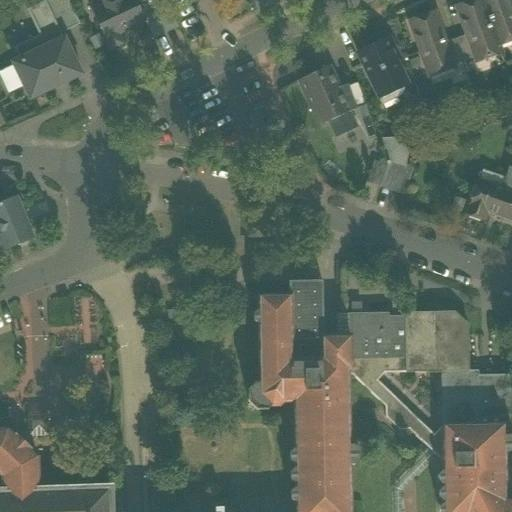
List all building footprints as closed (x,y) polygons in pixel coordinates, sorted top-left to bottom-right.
[(67,0),(49,0),(46,2),(61,34),(80,25),(67,0)] [(92,14),(110,50),(123,44),(118,34),(145,22),(145,21),(141,12),(145,10),(140,1),(136,3),(135,1),(134,0),(105,0),(102,1),(89,8),(92,14)] [(145,22),(153,39),(178,28),(164,0),(137,0),(135,1),(136,3),(140,1),(145,10),(141,12),(145,21),(145,22)] [(481,0),(482,1),(496,42),(511,36),(511,11),(507,0),(481,0)] [(499,50),(496,42),(482,1),(458,10),(467,36),(475,58),(499,50)] [(13,48),(19,61),(64,40),(61,34),(46,2),(27,11),(39,36),(13,48)] [(421,53),(428,73),(451,65),(452,65),(445,44),(435,16),(411,24),(421,53)] [(467,36),(456,40),(445,44),(452,65),(451,65),(452,67),(464,62),(475,58),(467,36)] [(64,40),(19,61),(14,63),(15,65),(25,87),(31,98),(56,86),(54,84),(61,81),(62,83),(64,82),(65,84),(82,75),(72,54),(71,55),(64,40)] [(358,53),(383,105),(398,97),(403,84),(404,84),(395,66),(398,64),(387,40),(358,53)] [(25,87),(15,65),(0,71),(0,77),(8,95),(25,87)] [(300,81),(321,126),(329,122),(349,113),(339,90),(328,68),(300,81)] [(358,84),(347,87),(355,110),(366,106),(358,84)] [(347,87),(339,90),(349,113),(350,113),(355,111),(355,110),(347,87)] [(349,113),(329,122),(336,138),(357,128),(350,113),(349,113)] [(367,183),(380,188),(387,167),(374,162),(367,183)] [(388,165),(387,167),(380,188),(404,195),(412,173),(388,165)] [(511,169),(509,168),(502,188),(506,189),(505,192),(511,193),(511,169)] [(511,220),(511,217),(511,193),(505,192),(506,189),(502,188),(494,185),(493,187),(477,182),(466,215),(469,216),(468,218),(478,222),(479,220),(482,221),(486,211),(511,220)] [(0,234),(7,250),(33,239),(16,198),(0,204),(0,234)] [(288,283),(288,303),(290,303),(291,337),(323,338),(321,282),(288,283)] [(348,511),(347,376),(347,369),(350,370),(350,368),(350,337),(349,337),(323,338),(291,337),(290,303),(288,303),(281,303),(281,297),(258,297),(257,297),(259,395),(294,395),(295,511),(348,511)] [(383,368),(383,374),(384,374),(435,373),(434,313),(404,314),(404,317),(389,318),(389,314),(349,315),(349,337),(350,337),(350,368),(361,368),(361,374),(372,374),(372,368),(383,368)] [(434,313),(435,373),(441,373),(441,372),(468,372),(468,325),(454,313),(434,313)] [(0,362),(0,387),(14,390),(18,366),(0,362)] [(435,456),(442,463),(441,427),(433,436),(377,382),(384,374),(383,374),(383,368),(372,368),(372,374),(361,374),(361,368),(350,368),(350,370),(347,369),(347,376),(352,376),(385,408),(385,418),(398,431),(408,431),(430,451),(435,456)] [(476,426),(477,438),(511,436),(511,390),(511,376),(478,376),(477,372),(468,372),(441,372),(441,373),(441,427),(476,426)] [(511,511),(511,500),(505,500),(504,453),(508,453),(511,449),(511,439),(511,436),(477,438),(476,426),(441,427),(442,463),(442,511),(511,511)] [(0,475),(2,477),(3,492),(38,491),(37,458),(22,444),(7,430),(0,430),(0,475)] [(392,511),(399,511),(399,492),(435,456),(430,451),(392,488),(392,511)] [(0,511),(110,511),(110,488),(38,491),(3,492),(0,491),(0,511)] [(230,511),(230,500),(207,501),(207,511),(230,511)]
